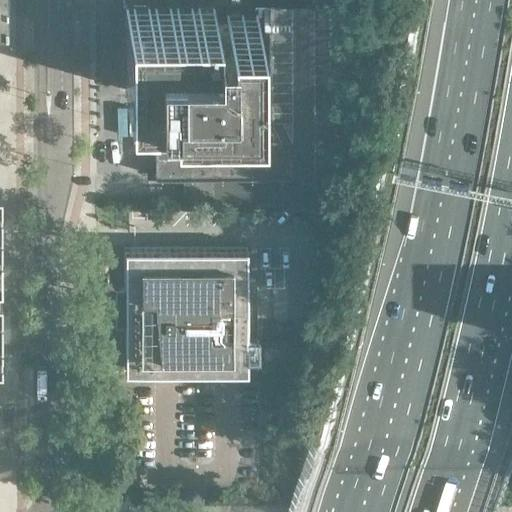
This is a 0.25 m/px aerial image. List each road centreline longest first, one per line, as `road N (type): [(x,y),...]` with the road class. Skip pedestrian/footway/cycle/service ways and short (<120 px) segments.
road 1 (motorway): [(475,0),(427,266),(365,511)]
road 2 (unclassified): [(50,511),(55,0)]
road 3 (motorway): [(434,511),(511,186)]
